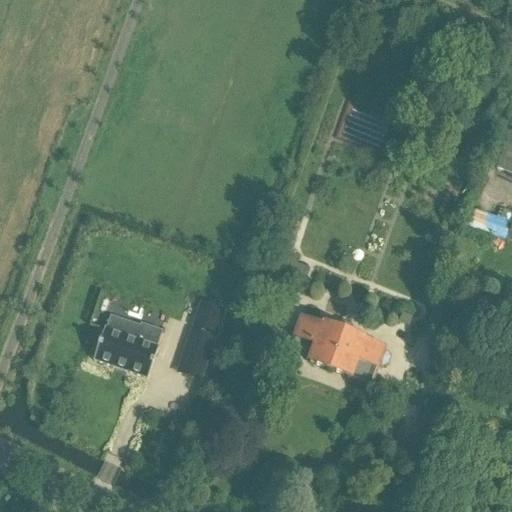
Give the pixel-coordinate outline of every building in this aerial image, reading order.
[(483,159),(498,164),(496,170),(511,176),(511,127),(511,131),(497,125),(483,159)] [(282,231),(297,235),(301,221),(287,216),(282,231)] [(298,258),(279,251),(269,275),(300,285),(306,269),(296,265),(298,258)] [(424,332),(423,335),(442,343),(456,311),(436,303),(426,327),(421,324),(419,331),(424,332)] [(201,305),(193,328),(216,336),(224,312),(201,305)] [(307,359),(305,365),(346,381),(371,390),(377,372),(378,372),(379,369),(382,369),(388,366),(390,359),(387,354),(385,353),(386,349),(365,341),(365,340),(321,324),(321,325),(299,318),(291,340),(292,341),(288,352),(307,359)] [(104,331),(93,362),(147,381),(158,349),(156,348),(161,333),(141,326),(140,329),(111,319),(107,332),(104,331)] [(214,340),(191,333),(177,374),(200,382),(214,340)]
